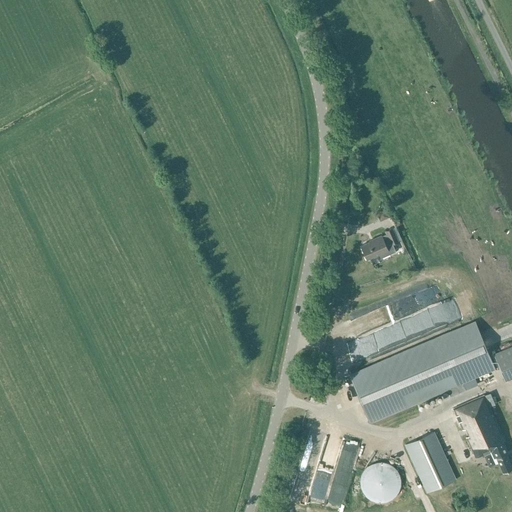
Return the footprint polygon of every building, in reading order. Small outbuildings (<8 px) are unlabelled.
[(367,257),(379,252),(381,255),(395,249),(392,242),(397,239),(391,226),(385,229),(386,232),(381,234),(372,237),(372,238),(361,244),(367,257)] [(495,368),(474,320),(399,353),(348,374),(369,422),(447,389),(450,396),(465,390),(462,383),(495,368)] [(511,377),(511,344),(493,352),(504,380),(511,377)] [(507,451),(501,439),(503,438),(487,402),(485,399),(483,395),(454,409),(457,413),(455,415),(475,457),(490,450),(494,457),(496,456),(502,471),(511,466),(505,452),(507,451)] [(427,492),(454,479),(432,431),(405,444),(427,492)] [(381,502),(384,501),(387,501),(390,499),(392,498),(395,496),(397,494),(398,491),(399,489),(400,486),(401,483),(400,480),(400,477),(399,474),(398,472),(396,469),(394,467),(392,465),(389,464),(386,463),(384,462),(381,462),(378,462),(375,462),(372,463),(369,465),(367,466),(365,469),(363,471),(362,474),(361,476),(360,479),(360,482),(360,485),(361,488),(362,491),(364,493),(366,496),(368,497),(370,499),(373,500),(376,501),(379,502),(381,502)]
